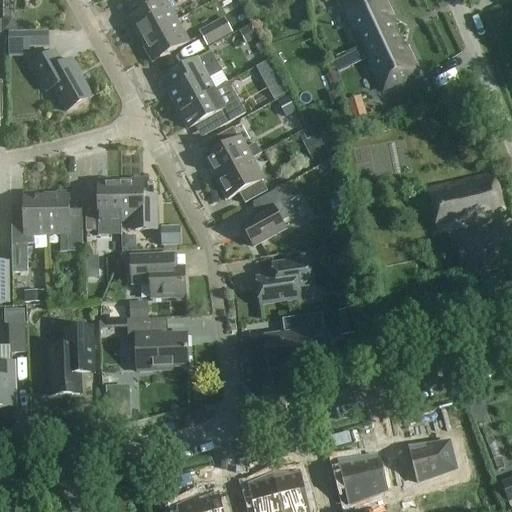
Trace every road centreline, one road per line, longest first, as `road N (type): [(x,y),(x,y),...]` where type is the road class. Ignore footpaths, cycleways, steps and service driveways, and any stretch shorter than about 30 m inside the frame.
road 1 (residential): [(239,427),(214,259),(140,122)]
road 2 (tertiary): [(239,427),(511,355)]
road 3 (tertiary): [(0,490),(239,427)]
road 4 (residential): [(511,147),(452,0)]
road 5 (residential): [(0,159),(140,122)]
road 6 (residential): [(140,122),(73,0)]
